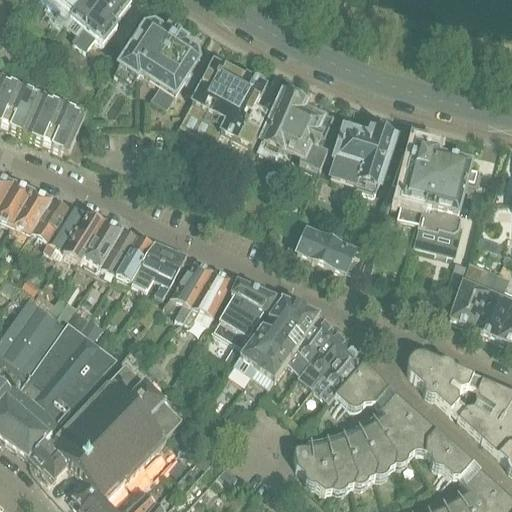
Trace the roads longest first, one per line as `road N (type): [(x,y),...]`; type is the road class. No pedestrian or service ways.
road 1 (residential): [(0,159),(402,339)]
road 2 (tertiary): [(511,118),(396,91),(297,50),(222,0)]
road 3 (residential): [(402,339),(388,380),(511,492)]
